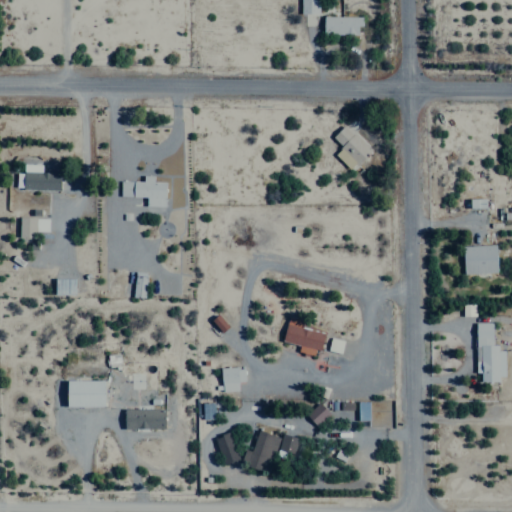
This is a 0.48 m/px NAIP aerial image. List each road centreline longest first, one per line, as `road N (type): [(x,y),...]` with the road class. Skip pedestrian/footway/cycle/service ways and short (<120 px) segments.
road 1 (residential): [(419,511),(409,0)]
road 2 (residential): [(511,85),(0,83)]
road 3 (residential): [(286,511),(0,500)]
